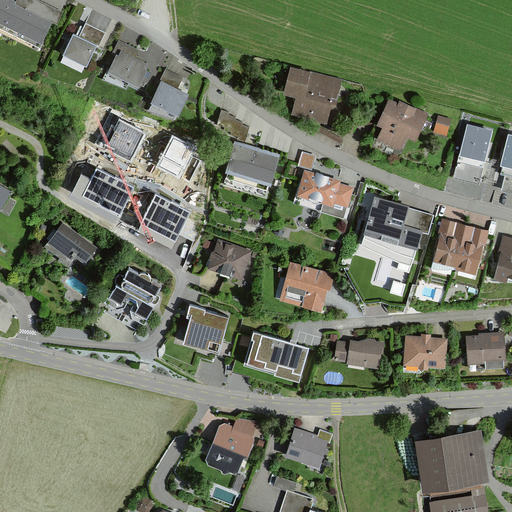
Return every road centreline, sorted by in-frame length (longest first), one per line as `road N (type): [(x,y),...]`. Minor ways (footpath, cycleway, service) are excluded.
road 1 (tertiary): [(22,354),(299,410),(511,398)]
road 2 (residential): [(511,215),(350,163),(88,0)]
road 3 (residential): [(301,326),(511,311)]
road 4 (residential): [(180,269),(163,329),(148,345),(27,337)]
road 5 (track): [(180,269),(209,160),(202,102),(212,74)]
